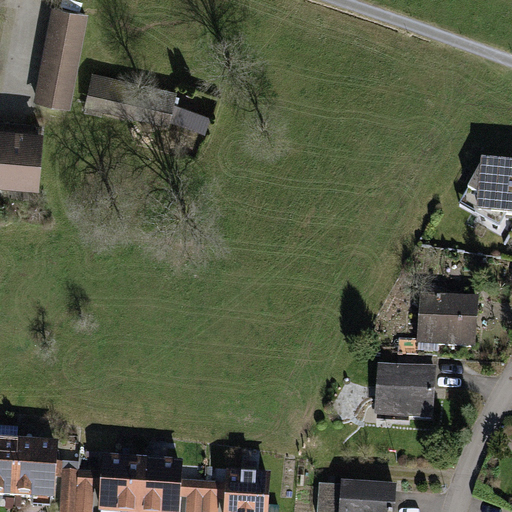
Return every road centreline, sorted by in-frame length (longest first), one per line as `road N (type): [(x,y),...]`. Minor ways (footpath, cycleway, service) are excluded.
road 1 (residential): [(511,61),(335,0)]
road 2 (residential): [(511,382),(455,511)]
